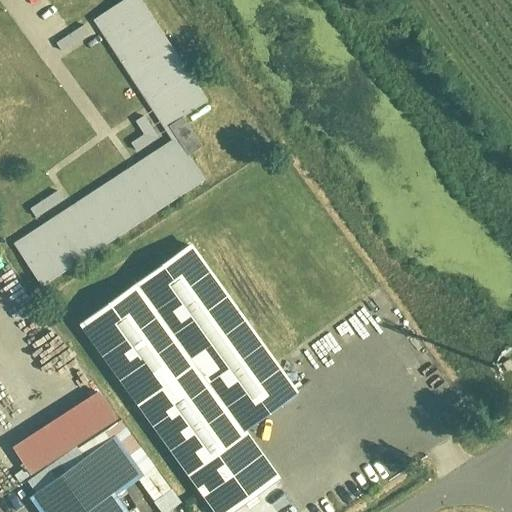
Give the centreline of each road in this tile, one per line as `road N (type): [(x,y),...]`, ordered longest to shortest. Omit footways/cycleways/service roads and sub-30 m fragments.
road 1 (unknown): [(453,483),(406,431),(368,419),(338,421),(272,456)]
road 2 (residential): [(408,511),(472,470),(507,511)]
